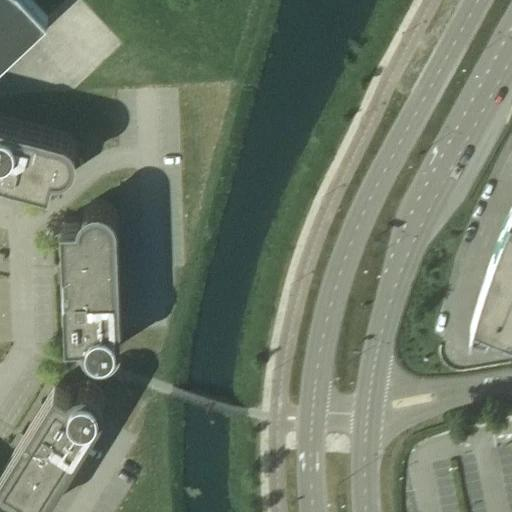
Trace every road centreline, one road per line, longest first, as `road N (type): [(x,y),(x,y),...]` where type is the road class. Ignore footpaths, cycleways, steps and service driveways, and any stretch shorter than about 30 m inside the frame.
road 1 (secondary): [(479,0),(353,243),(318,358),(311,415)]
road 2 (secondary): [(367,416),(396,289),(437,186),(511,52)]
road 3 (unclassified): [(367,416),(511,386)]
